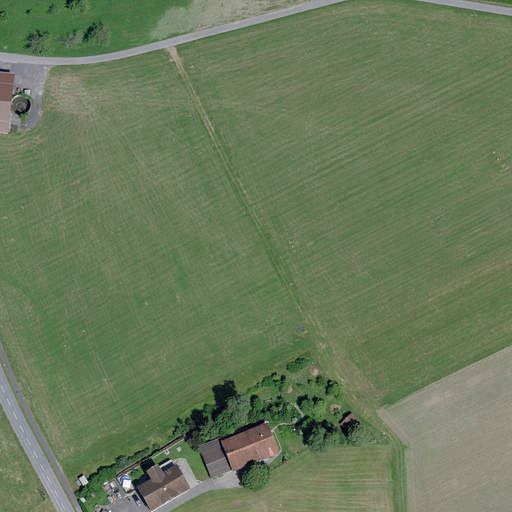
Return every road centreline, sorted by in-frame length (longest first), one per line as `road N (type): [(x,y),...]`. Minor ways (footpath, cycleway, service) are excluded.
road 1 (track): [(0,56),(62,62),(133,53),(337,0)]
road 2 (tertiary): [(0,383),(65,511)]
